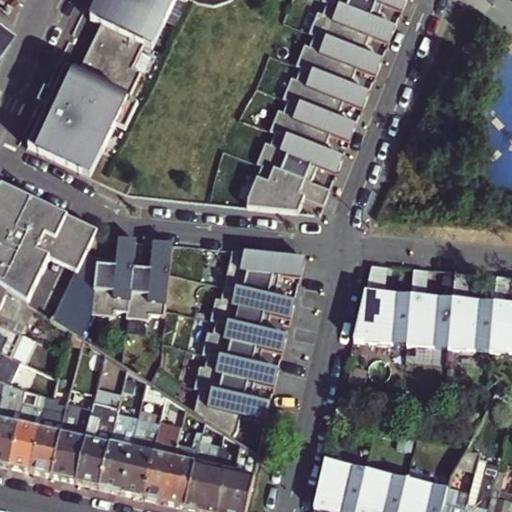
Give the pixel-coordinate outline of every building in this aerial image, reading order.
[(0,0),(0,5),(9,13),(16,0),(0,0)] [(99,0),(27,151),(91,179),(177,0),(99,0)] [(328,0),(250,200),(249,210),(300,216),(384,0),(328,0)] [(98,233),(1,187),(0,189),(0,237),(50,263),(51,262),(77,273),(55,324),(89,349),(92,318),(94,311),(167,319),(173,247),(155,245),(153,266),(135,264),(137,243),(120,242),(118,263),(98,260),(88,256),(98,233)] [(0,290),(30,309),(50,263),(0,237),(0,290)] [(224,436),(232,442),(237,436),(241,419),(267,425),(271,408),(250,403),(255,385),(275,390),(279,373),(259,369),(263,351),(283,356),(287,339),(267,334),(271,317),(291,322),(295,305),(275,300),(280,277),(301,279),(306,261),(234,254),(195,417),(206,425),(224,436)] [(387,266),(371,264),(365,292),(384,294),(387,266)] [(425,269),(411,268),(409,296),(423,297),(425,269)] [(468,272),(453,271),(451,299),(465,300),(468,272)] [(509,276),(495,275),(493,302),(507,304),(509,276)] [(36,313),(30,309),(0,290),(0,327),(25,339),(36,313)] [(384,294),(365,292),(353,341),(405,345),(409,296),(384,294)] [(423,297),(409,296),(405,345),(447,349),(451,299),(423,297)] [(465,300),(451,299),(447,349),(489,352),(493,302),(465,300)] [(511,304),(507,304),(493,302),(489,352),(511,354),(511,304)] [(0,354),(15,361),(25,339),(0,327),(0,354)] [(24,365),(15,361),(0,354),(0,382),(5,384),(14,388),(24,365)] [(0,406),(0,467),(8,469),(23,410),(27,394),(14,388),(5,384),(0,406)] [(167,399),(149,387),(145,403),(165,408),(167,399)] [(8,469),(29,474),(47,400),(39,398),(27,394),(23,410),(8,469)] [(350,401),(340,399),(336,417),(346,420),(350,401)] [(29,474),(51,479),(70,406),(54,401),(54,402),(47,400),(29,474)] [(75,485),(99,490),(119,417),(120,411),(96,405),(94,412),(75,485)] [(51,479),(75,485),(94,412),(70,406),(51,479)] [(99,490),(121,495),(140,423),(119,417),(99,490)] [(121,495),(142,500),(160,428),(140,423),(121,495)] [(184,510),(191,511),(204,511),(220,450),(224,436),(206,425),(201,442),(184,510)] [(142,500),(163,505),(180,437),(182,432),(160,428),(142,500)] [(163,505),(184,510),(201,442),(180,437),(163,505)] [(224,511),(246,511),(260,461),(241,448),(237,464),(224,511)] [(204,511),(224,511),(237,464),(226,461),(228,452),(220,450),(204,511)] [(476,474),(478,465),(480,456),(468,455),(458,471),(476,474)] [(357,511),(366,472),(325,463),(314,511),(315,511),(357,511)] [(467,507),(474,509),(485,466),(478,465),(476,474),(470,496),(467,507)] [(465,511),(487,511),(491,499),(499,469),(485,466),(474,509),(467,507),(465,511)] [(399,511),(406,482),(366,472),(357,511),(399,511)] [(444,511),(450,491),(406,482),(399,511),(444,511)] [(465,511),(467,507),(470,496),(450,491),(444,511),(465,511)] [(487,511),(495,511),(499,501),(491,499),(487,511)] [(495,511),(509,511),(511,504),(499,501),(495,511)]
